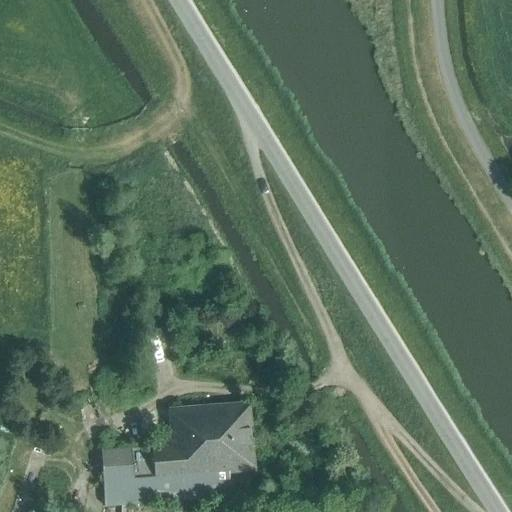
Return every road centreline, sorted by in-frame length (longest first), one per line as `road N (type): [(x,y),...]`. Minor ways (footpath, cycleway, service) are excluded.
road 1 (tertiary): [(496,511),(177,0)]
road 2 (track): [(0,133),(65,158),(137,147),(169,122),(184,95),(178,63),(141,0)]
road 3 (unclassified): [(511,202),(459,108),(437,0)]
